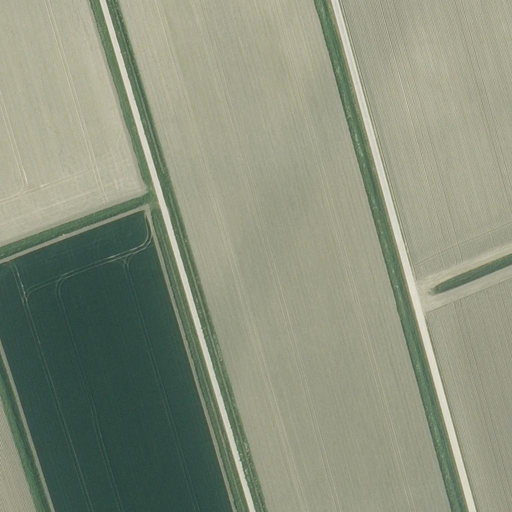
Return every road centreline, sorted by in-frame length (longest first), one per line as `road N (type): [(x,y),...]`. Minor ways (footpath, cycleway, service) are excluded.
road 1 (track): [(101,0),(253,511)]
road 2 (track): [(333,0),(470,511)]
